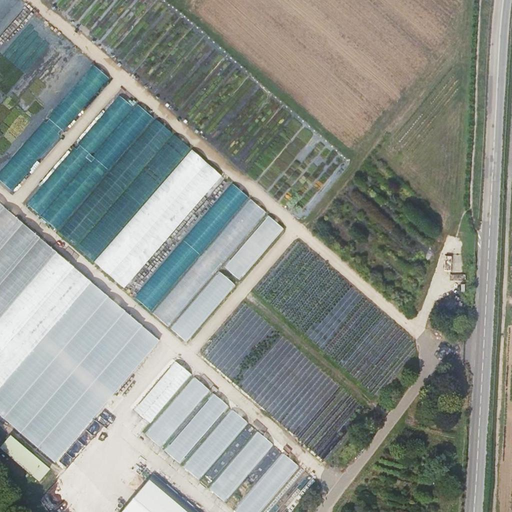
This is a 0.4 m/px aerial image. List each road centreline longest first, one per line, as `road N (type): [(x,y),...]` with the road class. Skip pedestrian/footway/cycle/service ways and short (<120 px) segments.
road 1 (tertiary): [(474,511),(503,0)]
road 2 (track): [(466,0),(289,229)]
road 3 (track): [(452,237),(470,0)]
